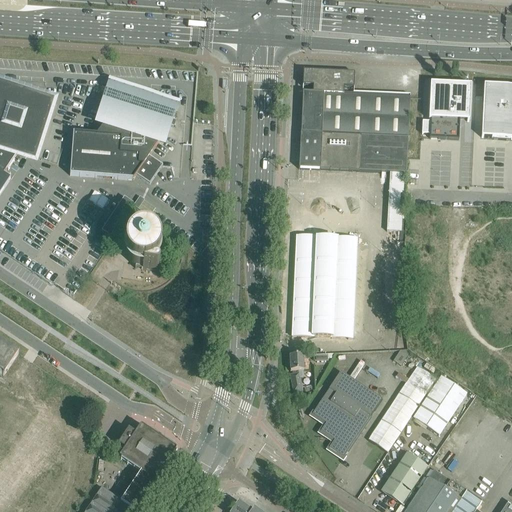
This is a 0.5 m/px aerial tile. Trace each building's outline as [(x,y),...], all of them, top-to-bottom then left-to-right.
[(300,134),(298,170),(390,174),(406,175),(407,166),(410,99),(343,95),(344,88),(354,89),(354,74),(304,72),(303,86),(313,87),(313,94),(302,94),(300,134)] [(69,176),(132,181),(136,177),(149,186),(162,167),(149,157),(159,142),(165,144),(172,127),(175,128),(175,120),(173,119),(177,106),(109,84),(97,122),(104,124),(97,135),(73,133),(69,176)] [(429,135),(429,139),(459,141),(459,120),(459,119),(467,120),(467,122),(469,122),(471,86),(468,86),(468,89),(461,89),(461,87),(434,85),(432,85),(430,121),(432,121),(432,123),(430,123),(429,135)] [(511,87),(484,86),(481,138),(493,139),(493,140),(511,141),(511,140),(511,139),(511,87)] [(0,195),(11,180),(4,175),(18,154),(33,159),(50,106),(28,99),(29,94),(17,91),(15,95),(0,89),(0,195)] [(405,178),(388,178),(386,236),(402,236),(404,205),(405,178)] [(124,198),(108,222),(117,228),(133,204),(124,198)] [(139,198),(133,207),(138,210),(144,201),(139,198)] [(144,202),(138,210),(149,218),(155,210),(144,202)] [(126,249),(126,251),(126,252),(126,253),(126,254),(126,255),(126,256),(127,257),(127,258),(127,259),(128,260),(129,262),(132,264),(134,266),(135,266),(135,267),(136,268),(135,269),(155,272),(156,272),(157,272),(157,271),(158,271),(159,269),(159,268),(158,268),(158,267),(158,266),(157,266),(157,265),(156,265),(154,264),(153,264),(153,263),(155,261),(157,258),(158,257),(158,256),(158,255),(158,254),(158,253),(158,252),(158,251),(158,250),(158,249),(158,248),(158,247),(157,244),(156,243),(155,242),(155,241),(154,240),(153,239),(152,239),(151,238),(150,237),(149,237),(148,236),(147,236),(145,236),(144,235),(143,235),(142,235),(141,235),(140,235),(139,235),(138,236),(137,236),(136,236),(135,237),(134,237),(130,240),(129,240),(129,241),(128,242),(128,243),(127,243),(127,244),(126,245),(126,246),(126,247),(126,248),(126,249)] [(353,339),(357,241),(357,240),(338,239),(338,240),(315,239),(296,238),(291,338),(311,338),(333,339),(333,340),(353,341),(353,339)] [(0,374),(4,377),(18,355),(0,342),(0,374)] [(303,357),(289,357),(289,359),(289,363),(290,372),(298,372),(298,375),(299,374),(300,379),(303,379),(303,372),(304,372),(303,357)] [(387,454),(436,381),(417,368),(368,441),(387,454)] [(343,459),(370,418),(377,407),(381,410),(386,403),(382,400),(381,400),(341,373),(312,416),(326,425),(321,433),(334,442),(329,449),(343,459)] [(300,379),(299,374),(298,375),(290,376),(293,394),(303,392),(300,379)] [(439,437),(467,396),(441,378),(413,419),(439,437)] [(136,511),(140,507),(141,506),(140,506),(146,498),(147,497),(146,497),(152,488),(152,489),(153,488),(152,488),(155,483),(157,480),(158,480),(158,479),(163,471),(163,472),(164,471),(164,470),(169,463),(177,452),(175,450),(175,449),(175,450),(174,450),(168,446),(169,445),(168,445),(168,446),(162,442),(162,441),(156,437),(155,436),(155,437),(149,433),(150,432),(149,432),(149,433),(143,429),(143,428),(142,428),(140,427),(135,435),(128,431),(118,446),(125,451),(119,459),(140,473),(121,502),(102,490),(86,511),(136,511)] [(402,507),(427,469),(406,455),(381,493),(402,507)] [(405,511),(430,511),(445,490),(444,490),(450,482),(435,472),(429,480),(427,479),(405,511)] [(474,511),(475,511),(481,502),(467,493),(466,492),(450,482),(444,490),(445,490),(430,511),(474,511)]
